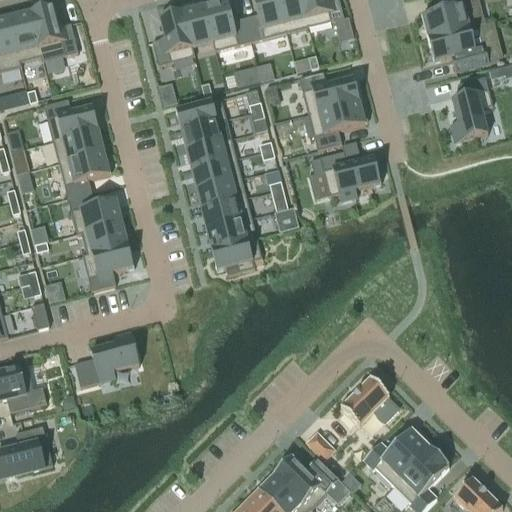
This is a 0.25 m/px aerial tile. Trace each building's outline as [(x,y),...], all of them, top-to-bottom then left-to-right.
[(251,0),(256,19),(244,22),(250,46),(286,36),(276,0),(251,0)] [(300,0),(276,0),(286,36),(308,30),(300,0)] [(325,0),(300,0),(308,30),(333,24),(343,21),(337,0),(328,0),(326,1),(325,0)] [(448,13),(421,20),(427,43),(469,32),(463,10),(463,8),(470,6),(468,0),(448,0),(444,1),(448,13)] [(227,3),(204,9),(214,46),(217,55),(250,46),(244,22),(232,25),(227,3)] [(52,9),(29,15),(41,61),(43,67),(77,58),(70,29),(58,32),(52,9)] [(203,9),(182,15),(192,52),(214,46),(204,9),(203,9)] [(29,15),(7,20),(19,67),(41,61),(29,15)] [(163,43),(151,46),(157,70),(194,61),(192,52),(182,15),(157,21),(163,43)] [(0,77),(21,72),(19,67),(7,20),(0,21),(0,77)] [(469,32),(427,43),(433,66),(460,59),(463,71),(486,65),(476,30),(469,32)] [(315,60),(307,62),(310,73),(318,71),(315,60)] [(321,76),(298,83),(307,118),(359,105),(353,82),(325,89),(321,76)] [(456,127),(448,129),(454,147),(487,138),(480,112),(490,110),(482,82),(456,89),(460,102),(450,104),(456,127)] [(208,87),(201,90),(204,101),(211,99),(208,87)] [(34,95),(27,97),(30,108),(37,106),(34,95)] [(68,105),(43,111),(52,146),(99,134),(93,110),(70,116),(68,105)] [(219,105),(176,116),(181,135),(217,126),(224,124),(219,105)] [(359,105),(307,118),(316,154),(340,148),(337,136),(365,128),(359,105)] [(260,107),(248,110),(250,118),(262,115),(260,107)] [(262,115),(250,118),(252,125),(264,122),(262,115)] [(217,126),(181,135),(186,155),(222,146),(217,126)] [(99,134),(52,146),(58,169),(104,157),(99,134)] [(222,146),(186,155),(191,175),(235,164),(230,144),(222,146)] [(270,147),(259,150),(261,157),(272,154),(270,147)] [(22,154),(11,157),(12,165),(24,162),(22,154)] [(272,154),(261,157),(263,165),(274,162),(272,154)] [(104,157),(58,169),(67,203),(92,197),(89,186),(110,180),(104,157)] [(341,157),(320,163),(329,200),(337,198),(339,205),(357,201),(355,194),(379,188),(372,160),(344,167),(341,157)] [(9,175),(6,164),(0,165),(0,171),(2,177),(9,175)] [(235,164),(191,175),(196,195),(240,183),(235,164)] [(240,183),(196,195),(201,214),(245,203),(240,183)] [(280,186),(269,189),(271,197),(282,194),(280,186)] [(17,206),(14,194),(6,197),(9,208),(17,206)] [(282,194),(271,197),(272,204),(284,201),(282,194)] [(92,197),(67,203),(76,239),(81,237),(122,227),(116,203),(95,209),(92,197)] [(245,203),(201,214),(206,234),(250,223),(245,203)] [(20,217),(17,206),(9,208),(12,219),(20,217)] [(250,223),(206,234),(211,254),(255,243),(250,223)] [(293,225),(282,228),(284,235),(295,232),(293,225)] [(122,227),(81,237),(87,260),(128,249),(122,227)] [(27,245),(24,234),(17,236),(20,247),(27,245)] [(255,243),(211,254),(216,275),(226,273),(227,279),(254,273),(252,265),(260,263),(255,243)] [(30,257),(27,245),(20,247),(22,259),(30,257)] [(46,247),(34,250),(36,257),(48,254),(46,247)] [(87,260),(81,261),(90,297),(115,290),(112,278),(134,273),(128,249),(87,260)] [(38,287),(35,276),(27,278),(30,289),(38,287)] [(41,298),(38,287),(30,289),(33,300),(41,298)] [(49,330),(43,308),(31,311),(37,334),(49,330)] [(92,364),(74,369),(80,391),(114,383),(112,377),(138,370),(130,337),(113,342),(115,349),(90,356),(92,364)] [(33,394),(27,371),(0,377),(0,404),(6,403),(10,417),(46,407),(42,392),(33,394)] [(369,384),(340,412),(360,432),(373,419),(383,429),(398,414),(388,404),(388,403),(369,384)] [(2,483),(52,470),(42,431),(15,438),(19,452),(0,456),(0,478),(0,479),(2,483)] [(381,447),(363,465),(372,474),(375,472),(393,491),(429,454),(410,435),(390,456),(381,447)] [(316,436),(305,448),(324,466),(335,455),(316,436)] [(429,454),(393,491),(411,508),(408,511),(409,511),(427,511),(437,503),(429,494),(450,473),(450,472),(430,453),(429,454)] [(292,461),(274,478),(308,511),(313,511),(327,498),(326,496),(338,485),(316,464),(305,475),(292,461)] [(273,479),(258,495),(275,511),(308,511),(274,478),(273,479)] [(500,511),(473,485),(454,504),(462,511),(500,511)] [(257,496),(242,511),(243,511),(275,511),(258,495),(257,496)]
